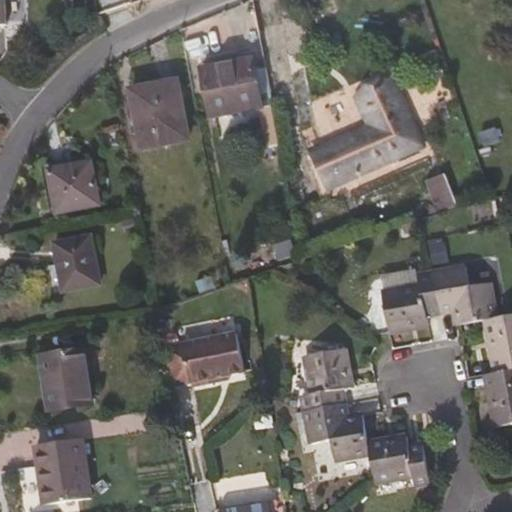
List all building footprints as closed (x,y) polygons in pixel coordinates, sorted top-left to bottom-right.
[(261,108),(252,61),(200,71),(210,119),(261,108)] [(188,140),(176,84),(158,87),(159,90),(131,96),(141,149),(188,140)] [(358,100),(371,127),(335,143),(311,155),(326,188),(414,147),(418,145),(391,84),(358,100)] [(101,206),(91,157),(68,162),(69,168),(49,172),(58,215),(101,206)] [(458,208),(444,174),(426,182),(438,214),(458,208)] [(339,235),(327,199),(299,209),(310,245),(339,235)] [(100,285),(91,238),(54,245),(64,292),(100,285)] [(495,319),(489,285),(470,289),(465,270),(433,275),(440,314),(454,311),(458,327),(485,322),(495,319)] [(440,314),(433,275),(417,278),(419,288),(383,295),(390,334),(428,327),(426,317),(440,314)] [(215,290),(210,278),(195,283),(198,295),(215,290)] [(511,316),(495,319),(485,322),(495,374),(511,371),(511,316)] [(245,374),(238,334),(164,348),(171,389),(192,385),(193,390),(221,383),(220,379),(245,374)] [(351,389),(345,351),(306,358),(313,395),(303,398),(306,411),(343,405),(341,391),(351,389)] [(91,405),(84,352),(48,357),(51,380),(45,381),(50,413),(91,405)] [(511,425),(511,371),(495,374),(486,376),(495,429),(511,425)] [(368,445),(363,417),(346,420),(343,405),(306,411),(312,446),(332,443),(335,462),(370,456),(368,445)] [(429,484),(422,446),(409,448),(407,438),(368,445),(370,456),(375,484),(413,477),(415,487),(429,484)] [(90,500),(82,441),(35,448),(44,507),(90,500)] [(269,511),(268,501),(221,510),(219,511),(269,511)]
